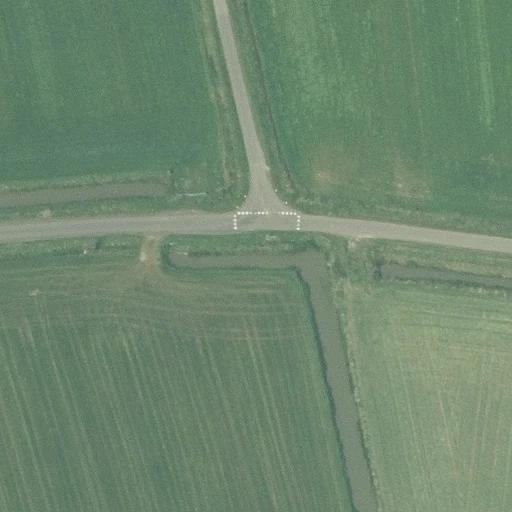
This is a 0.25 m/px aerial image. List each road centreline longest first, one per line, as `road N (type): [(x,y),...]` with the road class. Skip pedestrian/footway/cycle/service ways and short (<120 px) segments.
road 1 (unclassified): [(0,233),(75,226),(266,231)]
road 2 (unclassified): [(511,262),(266,231)]
road 3 (unclassified): [(266,231),(216,0)]
